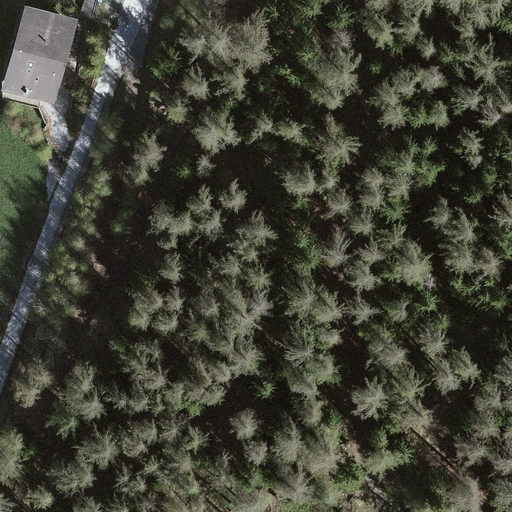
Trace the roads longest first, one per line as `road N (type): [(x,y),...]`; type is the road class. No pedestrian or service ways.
road 1 (track): [(358,0),(338,229),(351,419),(376,511)]
road 2 (track): [(19,511),(76,329),(103,271),(135,77),(128,58),(116,54)]
road 3 (tertiary): [(138,0),(0,369)]
road 4 (track): [(103,271),(260,0)]
